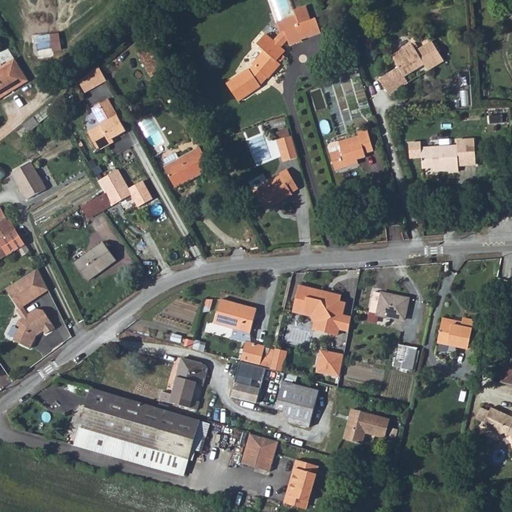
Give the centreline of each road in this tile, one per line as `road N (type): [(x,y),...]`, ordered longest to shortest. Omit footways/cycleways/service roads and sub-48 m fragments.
road 1 (unclassified): [(511,248),(200,270),(162,285),(0,403)]
road 2 (unknown): [(0,427),(128,467),(251,493),(278,486)]
